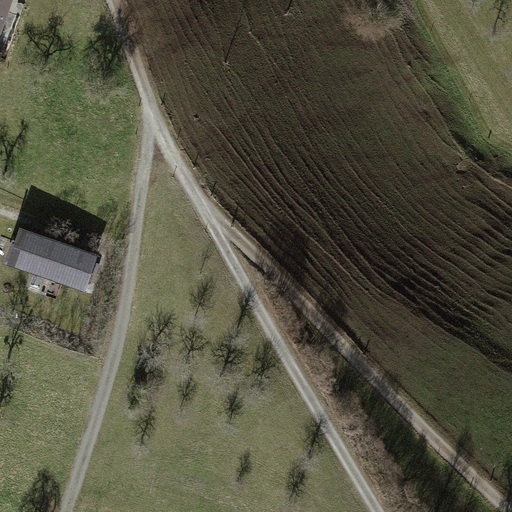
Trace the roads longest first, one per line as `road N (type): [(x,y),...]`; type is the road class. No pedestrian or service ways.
road 1 (track): [(113,0),(151,130),(123,312),(68,511)]
road 2 (track): [(385,511),(209,212),(151,130)]
road 3 (track): [(511,508),(209,212)]
